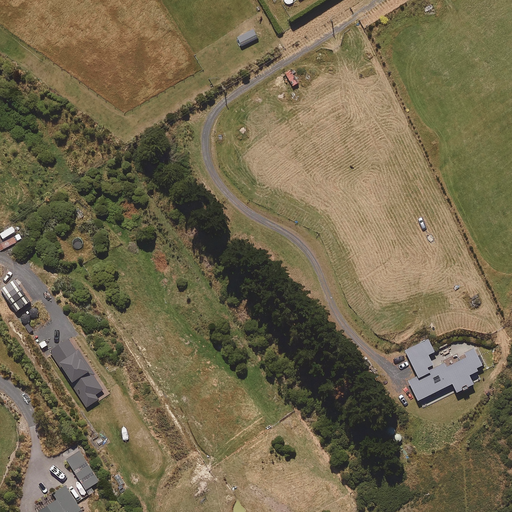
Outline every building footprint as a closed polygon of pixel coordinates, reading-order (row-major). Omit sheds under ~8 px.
[(439,6),(435,0),(427,0),(433,9),(439,6)] [(258,38),(254,29),(238,37),(242,46),(258,38)] [(299,83),(291,70),(285,74),(292,86),(299,83)] [(26,292),(16,279),(1,290),(16,312),(29,303),(23,294),(26,292)] [(103,390),(70,339),(50,351),(87,407),(99,399),(96,394),(103,390)] [(469,375),(478,371),(476,368),(482,366),(474,349),(466,353),(468,358),(446,368),(444,363),(434,368),(428,355),(435,352),(429,339),(405,350),(417,377),(408,381),(417,400),(452,384),(456,392),(473,384),(469,375)] [(106,441),(103,435),(94,440),(97,446),(106,441)] [(100,480),(80,450),(67,459),(87,489),(100,480)] [(69,490),(66,485),(52,493),(56,499),(38,511),(83,511),(74,497),(82,492),(78,485),(69,490)]
